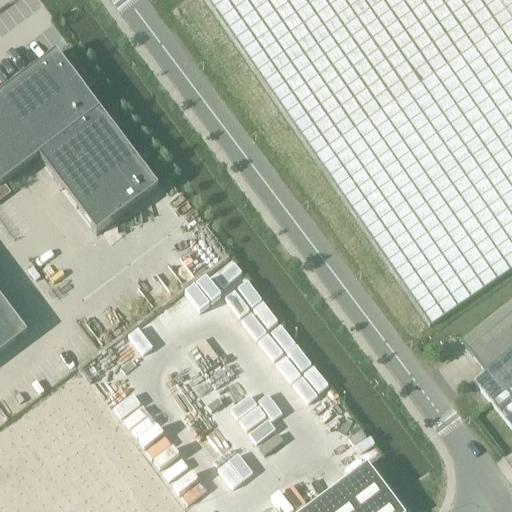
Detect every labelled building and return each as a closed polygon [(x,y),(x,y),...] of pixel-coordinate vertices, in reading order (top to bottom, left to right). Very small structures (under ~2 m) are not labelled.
[(511,273),(511,0),(203,0),(430,330),(511,273)] [(55,54),(0,95),(0,189),(38,161),(96,238),(158,191),(55,54)] [(0,301),(0,356),(27,337),(0,301)] [(511,303),(461,345),(462,347),(484,373),(472,383),(511,431),(511,303)] [(166,511),(78,389),(0,444),(0,511),(166,511)] [(399,511),(366,467),(306,511),(399,511)]
